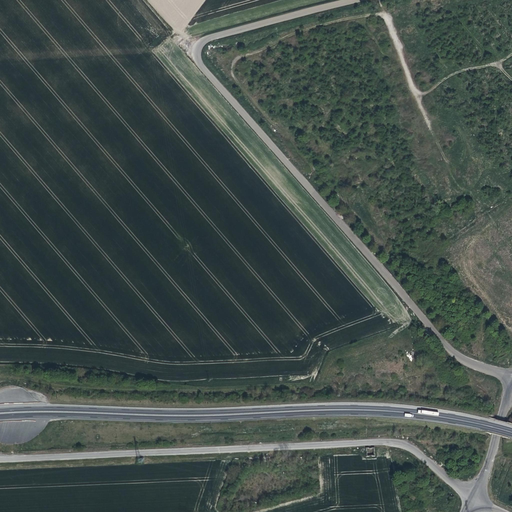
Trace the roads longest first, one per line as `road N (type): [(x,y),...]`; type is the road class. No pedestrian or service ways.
road 1 (motorway): [(0,415),(375,412),(511,434)]
road 2 (motorway): [(511,428),(372,406),(0,410)]
road 3 (unclassified): [(472,499),(406,444),(388,441),(0,458)]
road 4 (unclassified): [(194,49),(447,347),(461,361),(511,378)]
road 5 (track): [(511,53),(420,94),(387,17),(285,36),(238,56),(229,70),(274,126)]
road 6 (track): [(0,58),(194,49)]
road 7 (unclassified): [(194,49),(210,37),(342,0)]
road 8 (unclassified): [(472,499),(511,380)]
